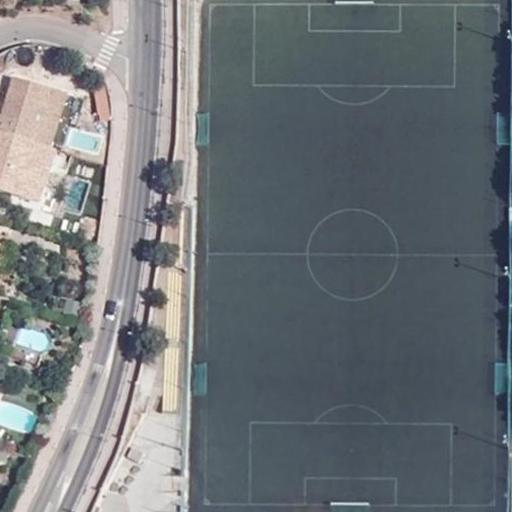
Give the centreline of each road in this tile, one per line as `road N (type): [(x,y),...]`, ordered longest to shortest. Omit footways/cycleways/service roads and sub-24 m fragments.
road 1 (secondary): [(50,511),(114,344),(149,68)]
road 2 (residential): [(149,68),(49,30),(0,36)]
